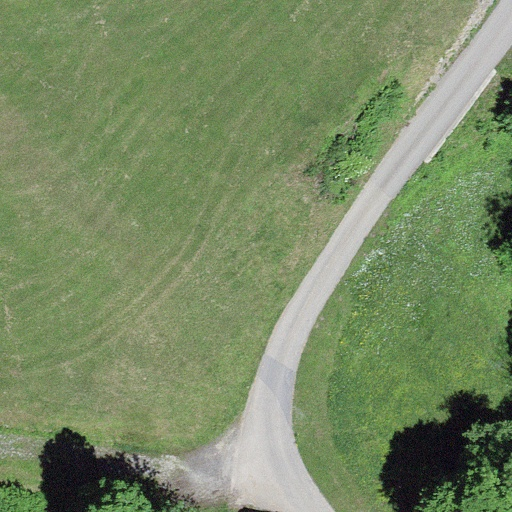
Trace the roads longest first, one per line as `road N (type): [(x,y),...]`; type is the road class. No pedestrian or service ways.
road 1 (unclassified): [(299,511),(274,469),(272,406),(305,307),(511,20)]
road 2 (track): [(274,469),(0,432)]
